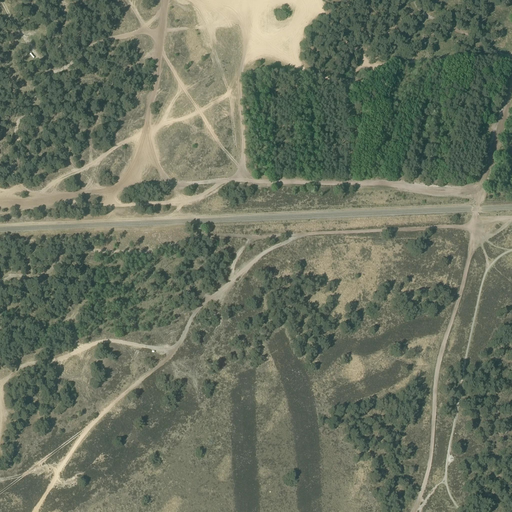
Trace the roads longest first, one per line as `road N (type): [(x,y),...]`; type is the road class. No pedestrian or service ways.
road 1 (track): [(292,235),(200,306),(173,348),(92,421),(36,511)]
road 2 (track): [(0,202),(174,183),(352,180)]
road 3 (track): [(413,511),(430,463),(435,377),(470,249),(504,220)]
road 4 (track): [(120,190),(146,125),(167,0)]
road 5 (track): [(98,252),(140,254),(215,235),(292,235)]
road 6 (track): [(474,224),(292,235)]
road 7 (track): [(167,353),(105,341),(36,361),(0,382)]
road 8 (track): [(61,196),(76,203),(169,203),(200,197),(223,180)]
road 9 (track): [(387,63),(347,90),(352,180)]
road 10 (track): [(481,188),(352,180)]
